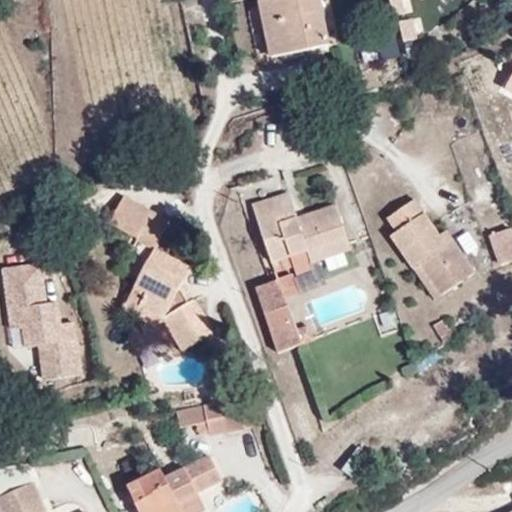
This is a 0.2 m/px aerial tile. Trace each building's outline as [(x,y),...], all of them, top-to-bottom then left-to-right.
[(223,0),(226,10),(269,0),(223,0)] [(409,0),(387,0),(392,16),(412,11),(409,0)] [(419,18),(398,21),(401,40),(422,37),(419,18)] [(375,38),(381,61),(398,56),(392,33),(375,38)] [(96,192),(108,166),(79,152),(68,178),(96,192)] [(130,176),(108,166),(96,192),(117,203),(130,176)] [(308,252),(347,239),(334,204),(295,219),(287,190),(253,202),(273,259),(306,248),(308,252)] [(495,210),(496,207),(497,203),(496,200),(494,197),(491,194),(488,193),(485,193),(481,194),(478,196),(476,199),(475,202),(475,206),(476,209),(479,212),(482,214),(485,215),(489,214),(492,213),(495,210)] [(417,201),(387,219),(395,234),(391,240),(436,302),(476,274),(446,231),(439,234),(417,201)] [(154,223),(117,203),(94,246),(107,252),(98,268),(119,281),(124,282),(133,290),(145,313),(176,297),(159,263),(149,267),(138,244),(147,239),(154,223)] [(3,221),(0,221),(0,302),(3,302),(9,336),(44,331),(39,295),(25,297),(22,281),(19,258),(8,260),(3,221)] [(511,233),(510,227),(487,235),(498,266),(511,260),(511,233)] [(159,263),(147,239),(138,244),(149,267),(159,263)] [(352,253),(347,239),(308,252),(313,267),(352,253)] [(119,281),(98,268),(86,260),(81,270),(114,290),(119,281)] [(36,279),(22,281),(25,297),(39,295),(36,279)] [(265,312),(287,304),(279,280),(257,287),(265,312)] [(265,312),(273,335),(295,328),(287,304),(265,312)] [(295,328),(273,335),(279,351),(312,339),(307,323),(295,328)] [(219,387),(213,359),(179,367),(184,393),(184,394),(219,387)] [(179,367),(154,372),(158,387),(173,384),(176,395),(184,393),(179,367)] [(154,470),(175,459),(201,447),(191,424),(144,446),(140,437),(106,452),(131,499),(123,504),(127,511),(137,511),(155,504),(152,497),(165,490),(162,485),(154,470)] [(18,452),(0,460),(0,511),(85,511),(73,484),(28,504),(20,490),(33,485),(18,452)] [(183,476),(175,459),(154,470),(162,485),(183,476)]
